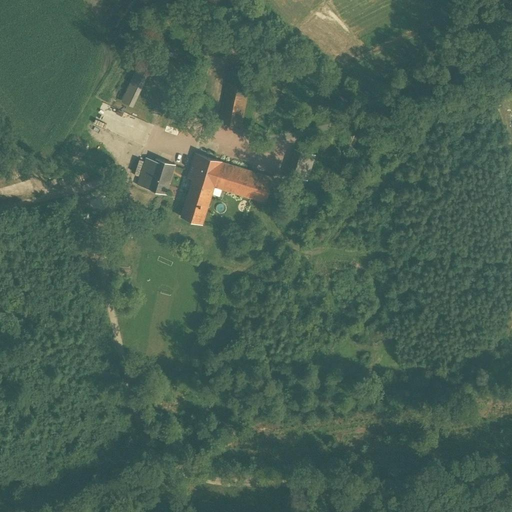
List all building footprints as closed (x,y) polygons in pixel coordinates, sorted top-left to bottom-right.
[(183,67),(154,53),(146,69),(175,83),(183,67)] [(136,71),(124,96),(121,95),(119,100),(132,106),(147,76),(136,71)] [(251,76),(229,71),(220,123),(241,127),(251,76)] [(185,112),(172,108),(164,132),(177,136),(185,112)] [(144,125),(106,109),(98,127),(136,143),(144,125)] [(315,155),(296,149),(288,174),(307,181),(315,155)] [(222,162),(195,153),(188,177),(193,179),(181,217),(203,224),(215,186),(222,162)] [(175,164),(157,159),(156,161),(146,158),(138,185),(165,194),(175,164)] [(274,178),(222,162),(215,186),(236,193),(266,202),(274,178)] [(33,178),(0,186),(0,204),(38,194),(33,178)]
